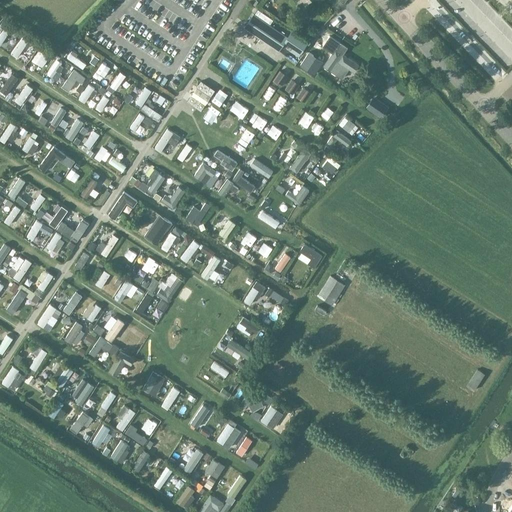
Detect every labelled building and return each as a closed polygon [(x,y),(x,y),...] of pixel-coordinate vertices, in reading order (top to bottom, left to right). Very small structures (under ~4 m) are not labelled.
[(144,0),(138,0),(132,9),(137,12),(145,0),(144,0)] [(455,5),(450,11),(473,33),(479,27),(455,5)] [(441,9),(436,14),(451,29),(456,24),(441,9)] [(122,26),(127,17),(121,14),(116,23),(122,26)] [(253,15),(244,27),(277,50),(286,37),(253,15)] [(88,29),(97,23),(94,19),(86,26),(88,29)] [(329,36),(322,46),(332,53),(324,65),(323,66),(343,79),(349,69),(354,72),(359,65),(343,54),(336,50),(340,43),(329,36)] [(8,54),(15,59),(26,42),(19,37),(8,54)] [(31,44),(37,48),(41,43),(35,39),(31,44)] [(470,39),(466,43),(474,52),(478,48),(470,39)] [(322,61),(309,53),(300,65),(314,74),(322,61)] [(81,70),(84,64),(68,54),(64,59),(81,70)] [(94,56),(90,62),(95,65),(99,59),(94,56)] [(52,60),(44,76),(50,79),(58,64),(52,60)] [(87,76),(94,83),(111,67),(105,60),(87,76)] [(69,71),(61,89),(74,95),(83,77),(69,71)] [(0,90),(4,93),(16,79),(10,74),(0,86),(0,90)] [(201,81),(187,101),(201,111),(215,90),(201,81)] [(12,102),(19,106),(30,89),(23,84),(12,102)] [(86,85),(76,100),(82,104),(92,89),(86,85)] [(143,87),(133,105),(140,109),(149,91),(143,87)] [(129,94),(124,101),(129,103),(133,97),(129,94)] [(99,111),(106,99),(101,96),(94,109),(99,111)] [(305,109),(313,115),(321,102),(313,97),(305,109)] [(373,97),(365,109),(372,114),(380,102),(373,97)] [(36,115),(47,101),(43,98),(31,112),(36,115)] [(119,107),(123,101),(117,98),(114,103),(119,107)] [(128,114),(132,109),(126,104),(122,110),(128,114)] [(143,106),(139,111),(156,123),(160,117),(143,106)] [(236,120),(243,112),(235,106),(228,114),(236,120)] [(42,115),(47,118),(50,112),(45,109),(42,115)] [(127,130),(133,133),(143,117),(138,114),(127,130)] [(74,118),(66,129),(67,129),(62,136),(70,141),(82,123),(74,118)] [(63,120),(59,125),(65,129),(68,123),(63,120)] [(0,142),(2,144),(14,126),(8,123),(0,135),(0,142)] [(88,130),(83,126),(79,131),(85,135),(88,130)] [(19,132),(25,136),(28,131),(23,127),(19,132)] [(163,129),(153,150),(161,154),(170,133),(163,129)] [(87,150),(98,136),(92,131),(80,145),(87,150)] [(323,143),(332,153),(339,147),(342,150),(348,144),(336,131),(323,143)] [(20,151),(26,154),(33,141),(27,137),(20,151)] [(183,145),(186,140),(181,137),(177,142),(183,145)] [(294,139),(291,144),(298,149),(301,144),(294,139)] [(102,163),(111,147),(106,144),(96,159),(102,163)] [(174,158),(179,163),(189,150),(184,146),(174,158)] [(284,165),(288,159),(278,154),(275,160),(284,165)] [(320,157),(315,154),(312,159),(317,162),(320,157)] [(294,174),(306,159),(301,155),(289,170),(294,174)] [(120,173),(124,167),(110,157),(106,163),(120,173)] [(258,174),(262,169),(249,159),(245,164),(258,174)] [(202,169),(204,167),(200,163),(191,174),(201,183),(208,174),(202,169)] [(330,175),(336,167),(332,164),(326,172),(330,175)] [(251,186),(239,179),(241,175),(235,171),(229,181),(247,192),(251,186)] [(13,197),(23,182),(16,178),(6,193),(13,197)] [(88,178),(79,195),(86,199),(95,182),(88,178)] [(139,188),(142,183),(137,180),(134,185),(139,188)] [(216,194),(225,197),(231,185),(222,181),(216,194)] [(143,182),(142,183),(139,188),(145,192),(149,186),(143,182)] [(175,188),(169,197),(164,194),(157,204),(170,212),(182,192),(175,188)] [(107,216),(115,220),(123,206),(130,210),(135,202),(120,193),(107,216)] [(38,195),(28,208),(32,212),(43,199),(38,195)] [(13,203),(5,198),(3,202),(10,207),(13,203)] [(194,202),(191,207),(196,211),(199,205),(194,202)] [(7,226),(18,210),(13,206),(1,222),(7,226)] [(259,214),(255,220),(273,232),(277,226),(259,214)] [(200,222),(193,217),(190,221),(197,226),(200,222)] [(101,245),(112,226),(101,219),(89,238),(101,245)] [(31,242),(41,225),(34,221),(24,238),(31,242)] [(56,229),(61,232),(66,225),(61,222),(56,229)] [(187,233),(176,226),(172,231),(180,235),(181,234),(184,237),(187,233)] [(61,247),(55,243),(60,237),(55,233),(44,248),(54,256),(61,247)] [(166,233),(160,251),(167,253),(173,236),(166,233)] [(192,236),(187,233),(184,237),(185,240),(188,243),(192,236)] [(104,258),(116,238),(110,235),(98,255),(104,258)] [(185,265),(197,246),(190,241),(178,261),(185,265)] [(301,248),(298,255),(310,261),(308,266),(312,268),(318,257),(301,248)] [(81,253),(72,267),(79,271),(88,257),(81,253)] [(234,265),(227,261),(225,265),(231,269),(234,265)] [(207,264),(203,272),(215,277),(218,268),(207,264)] [(16,271),(11,268),(8,273),(13,276),(16,271)] [(168,272),(156,287),(163,293),(176,278),(168,272)] [(220,289),(227,293),(230,290),(233,292),(243,279),(233,272),(220,289)] [(330,306),(342,286),(327,277),(315,298),(330,306)] [(159,283),(153,279),(147,289),(152,293),(159,283)] [(3,312),(12,316),(26,289),(18,285),(3,312)] [(269,288),(265,294),(269,296),(273,291),(269,288)] [(251,290),(241,303),(247,308),(257,294),(251,290)] [(73,292),(60,310),(67,316),(81,297),(73,292)] [(140,298),(137,307),(145,310),(148,301),(140,298)] [(161,300),(157,306),(164,310),(168,304),(161,300)] [(87,303),(79,318),(90,323),(98,308),(87,303)] [(36,322),(42,326),(53,308),(47,304),(36,322)] [(315,307),(312,312),(321,318),(324,313),(315,307)] [(239,323),(237,327),(248,334),(251,330),(239,323)] [(105,329),(97,324),(93,330),(101,335),(105,329)] [(74,325),(63,339),(74,348),(85,334),(74,325)] [(120,341),(126,346),(134,336),(128,331),(120,341)] [(91,343),(95,338),(94,337),(90,335),(89,334),(86,339),(91,343)] [(0,356),(10,339),(3,336),(0,341),(0,356)] [(118,346),(113,343),(108,350),(113,353),(118,346)] [(13,360),(18,364),(22,357),(17,354),(13,360)] [(240,361),(236,365),(240,369),(244,364),(240,361)] [(275,364),(270,370),(278,376),(282,371),(275,364)] [(0,386),(6,390),(16,371),(10,367),(0,384),(0,386)] [(472,386),(480,371),(474,368),(466,382),(472,386)] [(150,376),(140,389),(150,397),(160,384),(150,376)] [(49,388),(54,391),(56,387),(48,382),(46,385),(49,388)] [(161,402),(168,407),(179,391),(172,386),(161,402)] [(54,391),(49,388),(46,394),(51,397),(54,391)] [(232,394),(223,388),(219,393),(228,399),(232,394)] [(273,398),(267,395),(263,400),(269,404),(273,398)] [(127,408),(113,427),(120,432),(134,413),(127,408)] [(194,427),(206,413),(201,408),(189,423),(194,427)] [(253,413),(250,415),(258,420),(262,414),(260,413),(258,412),(255,412),(253,413)] [(228,419),(221,415),(217,421),(223,425),(228,419)] [(279,431),(282,424),(275,421),(272,428),(279,431)] [(98,425),(90,442),(100,446),(107,429),(98,425)] [(221,446),(230,432),(224,429),(215,442),(221,446)] [(160,442),(171,449),(176,441),(165,434),(160,442)] [(117,442),(109,458),(116,461),(124,445),(117,442)] [(247,457),(252,446),(249,444),(243,455),(247,457)] [(147,455),(141,451),(129,466),(136,471),(147,455)] [(187,465),(192,468),(199,457),(194,454),(187,465)] [(255,469),(259,464),(254,461),(250,466),(255,469)] [(152,483),(158,487),(165,478),(174,484),(179,477),(164,466),(152,483)] [(208,479),(204,486),(209,489),(213,483),(208,479)] [(189,485),(193,488),(197,483),(193,480),(189,485)] [(458,485),(454,491),(460,494),(463,489),(458,485)] [(185,509),(196,494),(185,486),(174,501),(185,509)] [(205,496),(197,511),(207,511),(208,511),(218,511),(222,504),(205,496)] [(235,499),(230,496),(227,501),(232,504),(235,499)]
